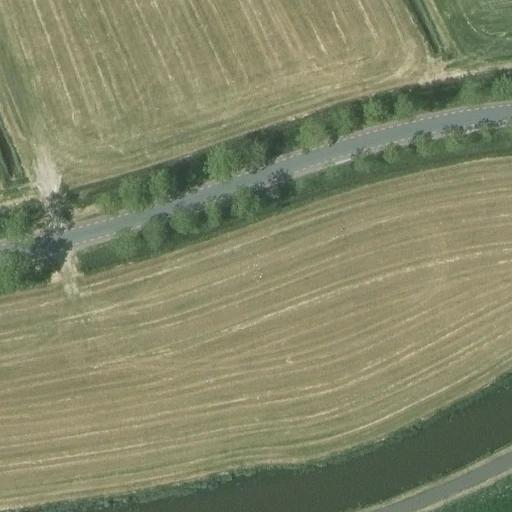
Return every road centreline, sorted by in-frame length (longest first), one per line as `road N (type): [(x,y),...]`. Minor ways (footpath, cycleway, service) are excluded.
road 1 (secondary): [(0,252),(73,237),(381,136),(511,113)]
road 2 (unclassified): [(392,511),(511,459)]
